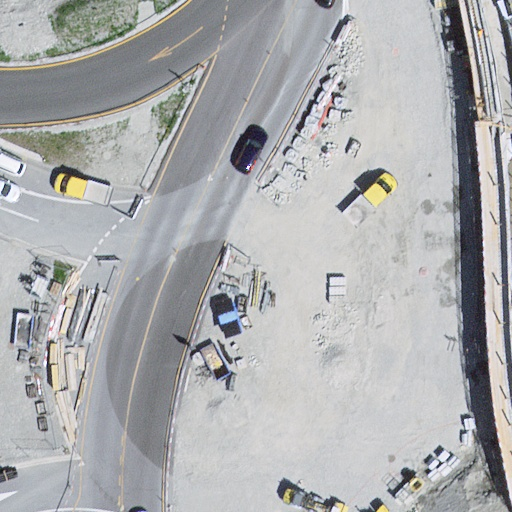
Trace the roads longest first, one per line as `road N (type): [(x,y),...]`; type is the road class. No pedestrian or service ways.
road 1 (primary): [(148,236),(93,297),(80,337),(87,419),(135,485)]
road 2 (primary): [(365,295),(369,245),(347,25)]
road 3 (primary): [(347,25),(222,213)]
road 4 (primary): [(326,484),(355,453),(383,376),(380,334),(365,295)]
road 5 (primary): [(365,295),(340,259),(306,233),(265,217),(222,213)]
road 6 (motorway): [(148,236),(109,235),(0,203)]
road 7 (motorway): [(0,499),(95,482),(135,485)]
